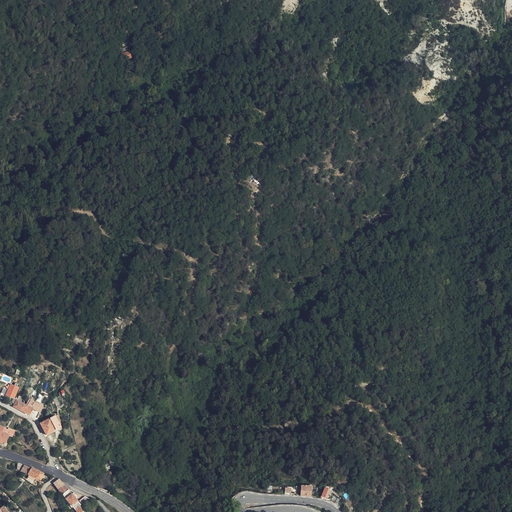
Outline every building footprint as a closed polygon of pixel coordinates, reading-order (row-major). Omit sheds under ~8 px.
[(131,59),(128,49),(120,52),(122,58),(124,57),(126,61),(131,59)] [(267,211),(274,214),(276,209),(270,205),(267,211)] [(8,386),(3,396),(7,398),(11,399),(15,389),(12,387),(8,386)] [(14,401),(10,407),(27,416),(31,409),(38,412),(42,404),(41,403),(40,406),(26,398),(22,404),(13,401),(14,401)] [(54,416),(52,417),(38,424),(44,436),(58,428),(55,422),(56,421),(54,416)] [(30,469),(16,464),(16,470),(28,475),(25,481),(33,485),(34,483),(32,482),(34,478),(40,480),(43,474),(38,473),(38,472),(30,469)] [(57,479),(51,484),(61,496),(67,491),(57,479)] [(303,496),(310,497),(311,488),(304,487),(303,496)] [(323,488),(323,489),(328,490),(326,497),(327,498),(328,494),(330,494),(331,490),(323,488)] [(74,511),(80,505),(67,491),(61,496),(74,511)] [(84,508),(91,502),(84,498),(78,502),(84,508)]
